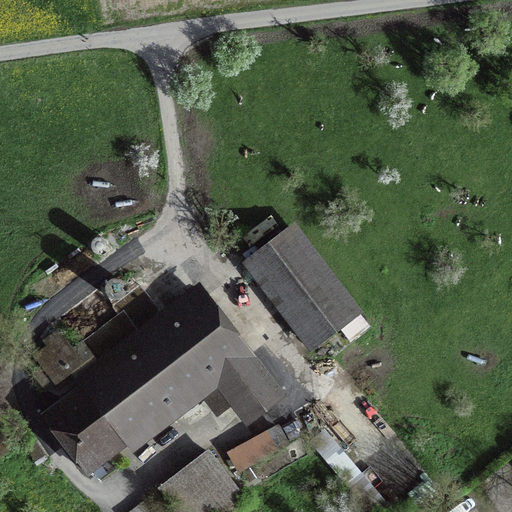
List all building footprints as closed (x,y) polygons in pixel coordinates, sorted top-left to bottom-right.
[(295,224),(241,265),(309,354),(363,313),(295,224)] [(246,430),(287,399),(200,285),(98,363),(74,381),(80,389),(40,419),(87,480),(127,449),(133,456),(204,402),(217,419),(231,409),(246,430)] [(74,381),(98,363),(82,342),(73,349),(59,330),(42,342),(46,347),(34,356),(43,368),(32,376),(46,395),(71,376),(74,381)] [(291,447),(279,426),(227,454),(238,475),(243,473),(249,484),(263,476),(257,465),(291,447)] [(174,511),(221,511),(243,496),(209,451),(158,490),(174,511)] [(163,511),(152,497),(131,511),(163,511)]
